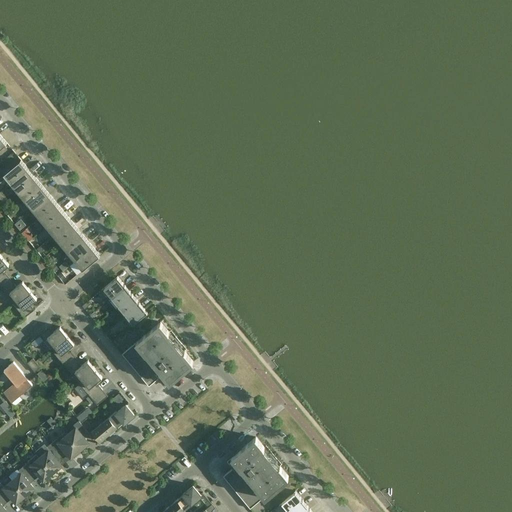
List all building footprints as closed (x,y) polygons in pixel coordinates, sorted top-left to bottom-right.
[(10,145),(14,152),(22,148),(18,141),(10,145)] [(0,187),(3,190),(11,183),(29,169),(21,160),(4,174),(0,177),(2,180),(0,182),(0,187)] [(11,183),(18,192),(36,177),(29,169),(11,183)] [(18,192),(25,201),(43,186),(36,177),(18,192)] [(25,201),(32,209),(50,194),(43,186),(25,201)] [(32,209),(40,218),(57,203),(50,194),(32,209)] [(40,218),(47,226),(64,212),(57,203),(40,218)] [(47,226),(54,235),(72,220),(64,212),(47,226)] [(27,226),(34,221),(29,214),(22,219),(27,226)] [(54,235),(61,244),(79,229),(72,220),(54,235)] [(37,225),(30,227),(34,236),(41,234),(37,225)] [(61,244),(68,252),(86,238),(79,229),(61,244)] [(68,252),(75,261),(93,246),(86,238),(68,252)] [(93,246),(75,261),(83,270),(100,255),(93,246)] [(0,286),(10,278),(6,273),(5,273),(3,270),(9,265),(5,259),(3,261),(1,258),(2,256),(0,257),(0,286)] [(100,268),(109,260),(106,256),(97,264),(100,268)] [(11,266),(6,270),(15,280),(20,275),(11,266)] [(13,303),(30,290),(26,285),(24,286),(22,283),(23,282),(23,281),(16,286),(14,283),(10,278),(0,286),(0,287),(4,292),(5,291),(14,302),(13,303)] [(102,290),(109,299),(124,287),(116,278),(102,290)] [(109,299),(116,308),(131,295),(124,287),(109,299)] [(30,290),(13,303),(14,304),(15,303),(21,311),(20,311),(25,317),(36,309),(35,308),(34,308),(30,304),(37,298),(33,293),(31,294),(29,291),(30,290)] [(116,308),(124,316),(139,304),(131,295),(116,308)] [(83,306),(85,309),(92,303),(90,300),(83,306)] [(139,304),(124,316),(131,326),(146,313),(139,304)] [(161,322),(123,353),(150,385),(167,371),(171,375),(177,370),(178,372),(178,373),(179,374),(193,361),(185,351),(183,352),(168,333),(169,332),(161,322)] [(135,324),(130,329),(134,333),(126,341),(130,345),(142,332),(135,324)] [(51,348),(51,349),(67,335),(63,330),(62,331),(59,328),(61,327),(60,326),(54,332),(50,327),(50,326),(39,335),(44,341),(45,340),(52,348),(51,348)] [(60,360),(65,365),(75,357),(71,352),(68,349),(75,344),(70,338),(69,339),(66,336),(68,335),(67,335),(51,349),(52,348),(61,359),(60,360)] [(42,366),(47,363),(41,354),(37,357),(42,366)] [(78,382),(79,382),(95,368),(91,364),(90,365),(87,362),(89,361),(88,360),(82,365),(79,362),(80,362),(75,357),(65,365),(70,371),(70,370),(79,381),(78,382)] [(27,363),(35,372),(41,367),(33,358),(27,363)] [(5,394),(12,402),(33,385),(14,362),(4,369),(17,385),(5,394)] [(107,395),(103,390),(97,383),(96,383),(102,377),(98,372),(97,373),(94,370),(96,369),(95,368),(79,382),(80,382),(89,393),(88,393),(97,405),(108,396),(108,395),(107,395)] [(116,411),(109,417),(117,427),(124,421),(124,422),(134,414),(126,404),(117,412),(116,411)] [(95,414),(90,417),(96,427),(101,423),(95,414)] [(117,427),(109,417),(92,431),(100,441),(117,427)] [(76,427),(67,434),(80,451),(81,450),(80,450),(89,443),(85,437),(90,434),(79,420),(74,425),(76,427)] [(56,439),(51,443),(62,456),(67,453),(71,458),(80,450),(80,451),(67,434),(59,442),(56,439)] [(224,475),(251,508),(289,476),(280,466),(279,467),(264,448),(265,447),(256,437),(241,449),(242,450),(242,449),(244,452),(238,457),(241,461),(224,475)] [(35,452),(37,454),(53,473),(53,472),(62,465),(58,460),(62,456),(51,443),(47,447),(44,444),(35,452)] [(37,454),(28,461),(28,462),(24,466),(35,479),(39,475),(44,480),(52,473),(53,473),(37,454)] [(35,479),(24,466),(19,470),(18,469),(16,469),(9,475),(12,480),(26,496),(25,495),(34,488),(30,483),(35,479)] [(26,496),(12,480),(4,487),(2,484),(0,485),(0,492),(7,502),(12,498),(16,503),(25,496),(26,496)] [(184,494),(177,500),(185,510),(193,503),(192,502),(201,495),(193,485),(183,493),(184,494)] [(279,504),(285,511),(288,511),(302,501),(294,492),(279,504)] [(182,511),(185,510),(177,500),(161,511),(182,511)] [(288,511),(306,511),(309,510),(302,501),(288,511)] [(202,511),(210,511),(211,511),(215,507),(213,504),(212,503),(202,511)]
